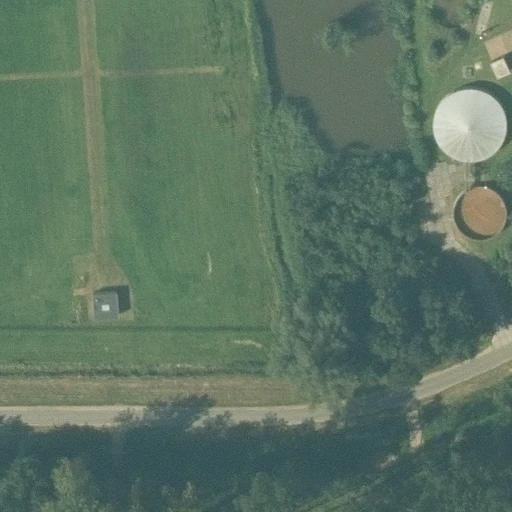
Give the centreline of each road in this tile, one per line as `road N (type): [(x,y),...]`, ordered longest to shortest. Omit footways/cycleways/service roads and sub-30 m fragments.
road 1 (unclassified): [(511,350),(394,398),(310,417),(0,419)]
road 2 (track): [(511,404),(415,443),(254,460),(245,472),(244,511)]
road 3 (track): [(83,0),(105,290)]
